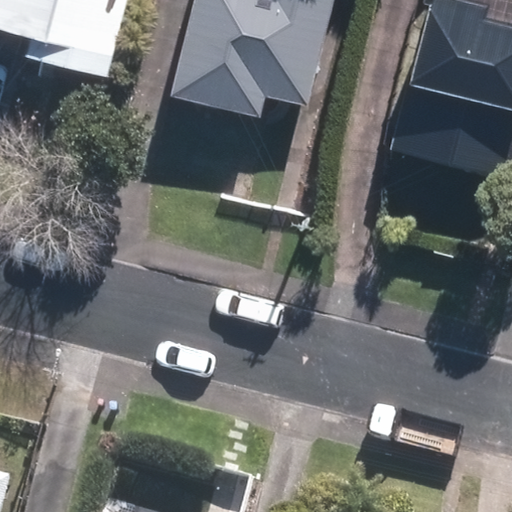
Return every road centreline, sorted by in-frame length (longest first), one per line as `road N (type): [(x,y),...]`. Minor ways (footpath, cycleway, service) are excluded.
road 1 (residential): [(0,281),(511,412)]
road 2 (unknown): [(309,294),(383,0)]
